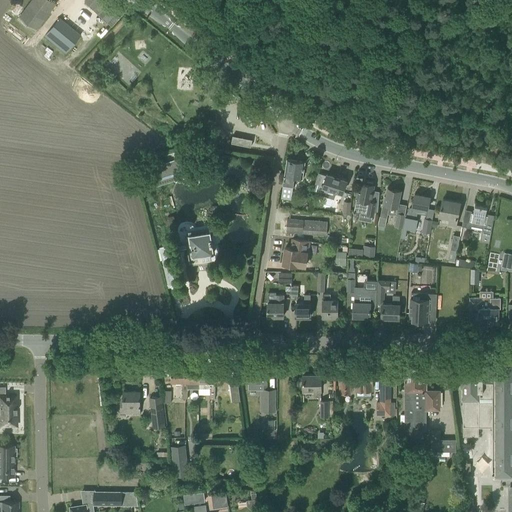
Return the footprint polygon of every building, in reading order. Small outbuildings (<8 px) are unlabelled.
[(31,0),(19,16),(36,29),(58,0),(31,0)] [(66,52),(74,43),(80,35),(60,18),(45,36),(66,52)] [(227,134),(218,125),(215,129),(223,137),(227,134)] [(233,135),(231,142),(251,146),(252,139),(233,135)] [(185,156),(150,167),(154,179),(189,168),(185,156)] [(302,178),(303,171),(305,161),(287,159),(285,175),(284,175),(280,198),(291,200),(294,177),(302,178)] [(342,195),(344,189),(347,180),(327,173),(323,186),(337,191),(336,193),(342,195)] [(370,200),(371,195),(373,185),(361,183),(359,191),(357,191),(353,211),(360,212),(374,215),(376,201),(370,200)] [(387,218),(389,206),(397,208),(400,191),(388,188),(386,197),(384,196),(380,216),(378,225),(385,226),(387,218)] [(411,213),(410,216),(426,219),(429,203),(431,193),(415,190),(413,200),(411,213)] [(456,225),(458,212),(460,202),(442,199),(439,216),(450,218),(448,223),(456,225)] [(343,202),(342,214),(350,214),(351,202),(343,202)] [(489,243),(491,232),(492,227),(494,217),(487,216),(485,216),(487,207),(475,205),(473,213),(471,212),(469,223),(463,221),(462,227),(471,228),(471,226),(482,228),(482,231),(480,241),(489,243)] [(397,213),(395,227),(402,228),(405,215),(397,213)] [(327,222),(297,220),(287,219),(286,231),(294,232),(326,234),(327,222)] [(424,219),(422,231),(423,231),(422,234),(429,236),(429,233),(430,233),(432,220),(424,219)] [(184,236),(186,246),(188,256),(212,252),(209,232),(184,236)] [(453,235),(450,250),(448,261),(455,262),(457,251),(460,236),(453,235)] [(306,266),(310,241),(294,238),(292,248),(286,247),(284,257),(283,260),(284,261),(283,263),(297,265),(298,264),(306,266)] [(349,248),(348,256),(362,257),(363,249),(349,248)] [(336,264),(345,265),(345,251),(336,250),(336,264)] [(459,258),(458,264),(469,266),(470,259),(459,258)] [(177,284),(172,259),(162,261),(168,286),(177,284)] [(480,283),(480,269),(471,269),(471,283),(480,283)] [(280,281),(290,281),(292,281),(292,272),(280,272),(280,281)] [(326,272),(319,272),(317,291),(324,291),(326,272)] [(364,280),(364,289),(357,288),(357,291),(354,291),(354,294),(353,294),(353,317),(370,317),(370,309),(375,309),(376,289),(377,289),(378,280),(364,280)] [(384,302),(385,288),(389,288),(390,281),(378,280),(377,301),(384,302)] [(436,310),(437,293),(411,292),(411,298),(410,314),(410,320),(412,320),(412,321),(427,321),(428,310),(436,310)] [(283,316),(283,306),(283,295),(275,295),(275,293),(267,293),(267,316),(283,316)] [(337,317),(338,307),(338,300),(331,300),(331,293),(323,293),(323,300),(323,317),(337,317)] [(310,316),(310,306),(310,294),(305,294),(305,303),(295,303),(295,316),(310,316)] [(399,318),(399,308),(399,296),(392,295),(392,304),(382,304),(381,318),(399,318)] [(469,302),(469,312),(478,312),(478,326),(491,326),(491,323),(498,323),(498,313),(498,308),(500,308),(500,298),(490,298),(490,308),(482,308),(482,297),(469,297),(469,302)] [(440,409),(440,390),(426,390),(426,382),(422,382),(422,367),(407,366),(407,382),(405,382),(405,415),(401,415),(401,421),(405,421),(405,430),(426,430),(427,414),(426,411),(428,411),(428,409),(440,409)] [(511,366),(461,366),(461,385),(463,385),(463,426),(463,436),(478,436),(478,427),(492,426),(492,472),(494,472),(494,474),(492,474),(492,475),(511,474),(511,366)] [(185,382),(186,367),(171,367),(171,382),(185,382)] [(199,387),(200,367),(186,367),(185,382),(185,384),(185,385),(188,385),(188,389),(199,389),(199,387)] [(212,385),(212,367),(200,367),(199,387),(209,388),(209,392),(215,392),(215,385),(212,385)] [(215,385),(226,385),(226,367),(212,367),(212,385),(215,385)] [(249,381),(248,388),(261,389),(260,411),(275,411),(275,389),(267,389),(267,382),(267,378),(267,368),(250,367),(250,377),(250,381),(249,381)] [(351,394),(351,390),(372,390),(372,369),(355,369),(355,375),(350,375),(340,375),(340,394),(351,394)] [(390,415),(392,371),(380,370),(380,401),(377,401),(376,415),(390,415)] [(303,375),(303,385),(303,393),(313,393),(313,397),(321,397),(321,375),(303,375)] [(228,382),(231,401),(240,400),(237,381),(228,382)] [(123,401),(123,412),(123,413),(140,413),(140,405),(140,401),(140,398),(142,398),(142,393),(140,393),(140,391),(123,391),(123,401)] [(0,425),(16,425),(15,395),(0,395),(0,425)] [(165,425),(161,395),(149,397),(153,426),(165,425)] [(329,401),(321,401),(321,417),(329,417),(329,401)] [(432,451),(437,451),(437,457),(451,457),(451,451),(457,451),(457,439),(442,439),(442,431),(433,431),(432,451)] [(305,448),(313,448),(313,444),(317,444),(317,441),(313,441),(313,440),(305,440),(305,448)] [(184,444),(170,445),(173,476),(188,475),(184,444)] [(0,475),(14,475),(14,455),(16,455),(16,448),(14,448),(14,445),(0,445),(0,475)] [(121,504),(121,492),(94,492),(94,504),(121,504)] [(204,493),(184,496),(185,504),(205,501),(204,493)] [(213,511),(214,511),(228,511),(227,493),(213,494),(213,511)] [(17,511),(18,501),(9,501),(0,501),(0,511),(17,511)]
